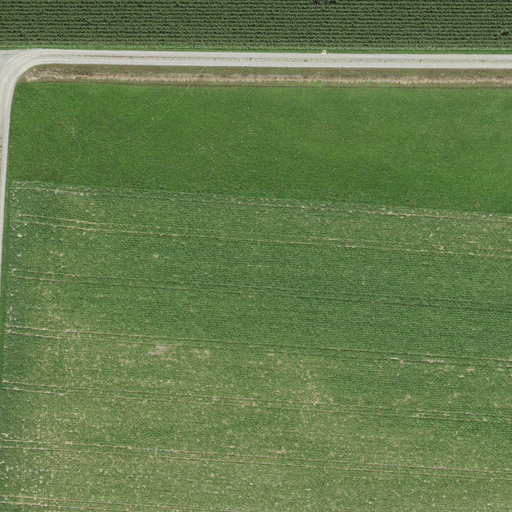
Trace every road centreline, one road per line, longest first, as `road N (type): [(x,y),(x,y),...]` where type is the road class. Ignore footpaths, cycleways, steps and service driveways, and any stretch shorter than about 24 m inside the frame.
road 1 (track): [(511,65),(0,61)]
road 2 (track): [(0,231),(8,61)]
